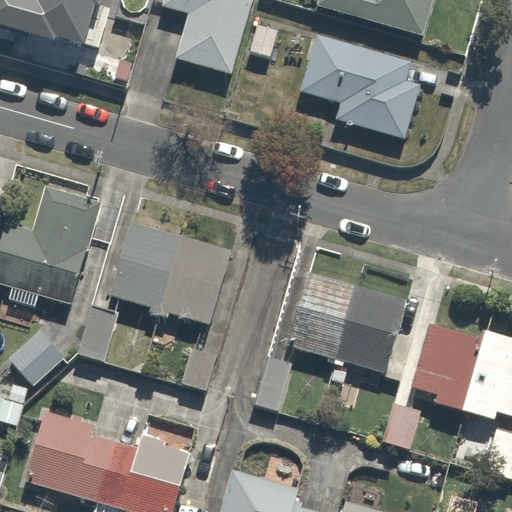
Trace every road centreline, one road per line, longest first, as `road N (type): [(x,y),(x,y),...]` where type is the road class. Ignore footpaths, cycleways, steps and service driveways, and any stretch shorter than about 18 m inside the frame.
road 1 (residential): [(0,106),(466,240)]
road 2 (residential): [(466,240),(511,79)]
